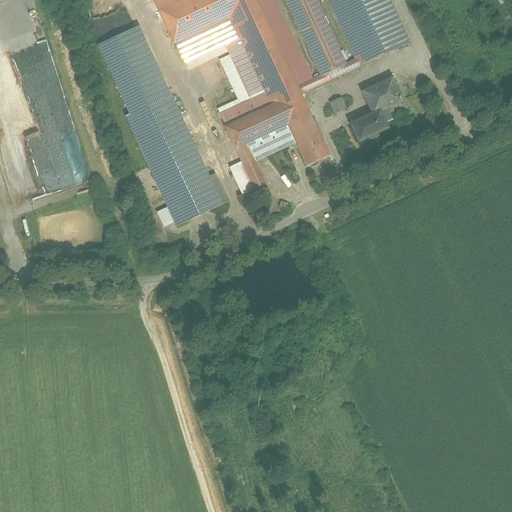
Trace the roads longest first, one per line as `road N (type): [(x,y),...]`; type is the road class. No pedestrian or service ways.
road 1 (unclassified): [(0,283),(154,285),(511,118)]
road 2 (track): [(154,285),(143,313),(210,511)]
